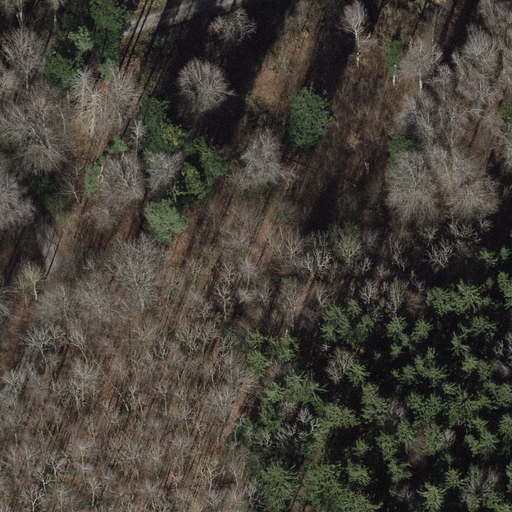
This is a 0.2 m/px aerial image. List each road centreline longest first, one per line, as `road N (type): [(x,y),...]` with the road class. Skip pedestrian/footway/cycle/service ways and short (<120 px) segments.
road 1 (track): [(0,408),(52,305),(54,276),(41,224),(0,174)]
road 2 (track): [(210,0),(94,38),(0,81)]
